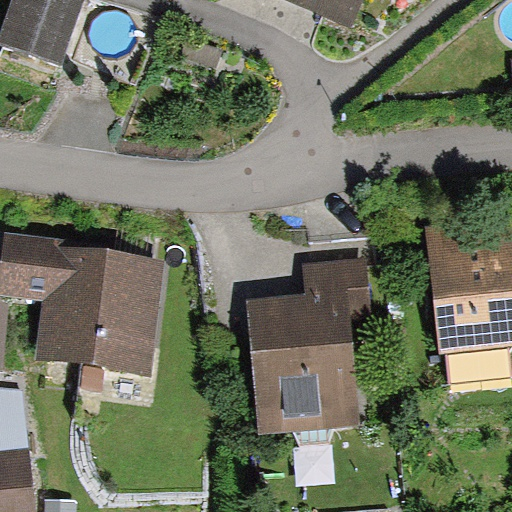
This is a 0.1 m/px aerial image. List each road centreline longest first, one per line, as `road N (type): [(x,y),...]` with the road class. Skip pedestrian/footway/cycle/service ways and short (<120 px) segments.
road 1 (residential): [(511,145),(230,174)]
road 2 (residential): [(0,156),(133,176),(230,174)]
road 3 (residential): [(331,99),(285,57),(157,0)]
road 4 (residential): [(457,0),(331,99)]
road 5 (residential): [(230,174),(331,99)]
